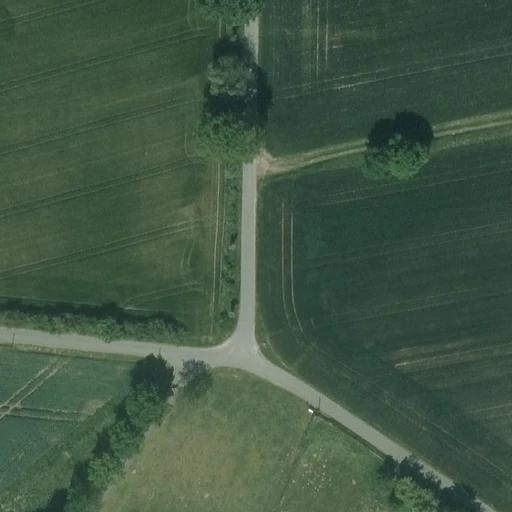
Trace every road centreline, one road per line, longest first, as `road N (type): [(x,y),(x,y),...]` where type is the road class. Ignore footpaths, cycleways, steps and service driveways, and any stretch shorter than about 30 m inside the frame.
road 1 (residential): [(244,360),(247,0)]
road 2 (track): [(246,170),(511,125)]
road 3 (residential): [(464,511),(244,360)]
road 4 (residential): [(244,360),(0,334)]
